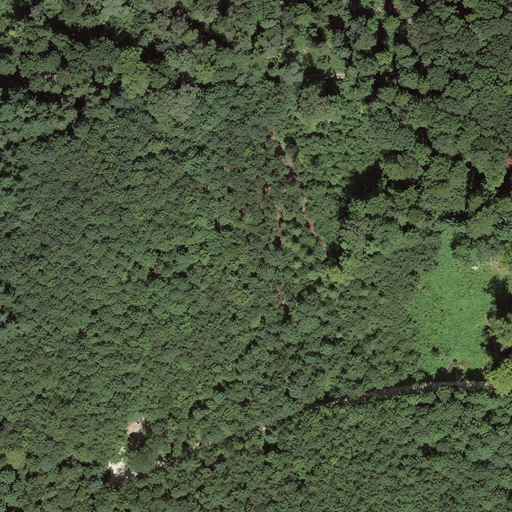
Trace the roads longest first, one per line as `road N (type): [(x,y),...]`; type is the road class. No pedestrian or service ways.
road 1 (track): [(511,139),(378,221),(153,420),(129,450),(130,474),(0,447)]
road 2 (track): [(511,71),(424,81),(229,82),(0,154)]
road 3 (track): [(54,511),(130,474),(360,398),(438,386),(511,391)]
